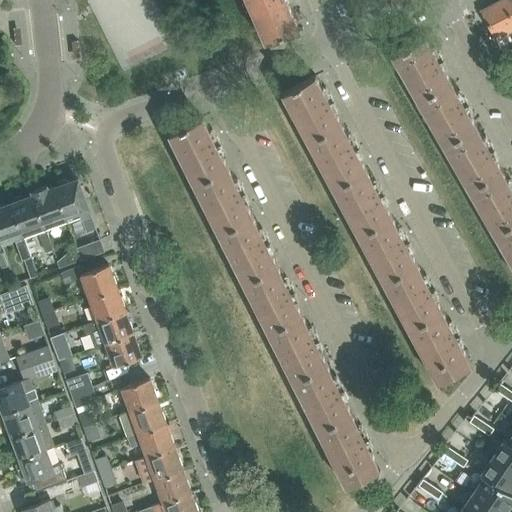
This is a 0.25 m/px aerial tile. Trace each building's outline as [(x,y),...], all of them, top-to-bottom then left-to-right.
[(286,0),(247,0),(265,41),(298,27),(286,0)] [(511,30),(511,19),(502,0),(501,0),(482,10),(496,38),(511,30)] [(511,0),(502,0),(511,19),(511,0)] [(432,49),(425,36),(392,55),(418,100),(451,81),(444,69),(443,69),(440,64),(444,61),(439,53),(435,55),(432,49)] [(282,93),(308,141),(341,123),(334,109),(333,109),(330,103),(334,101),(329,92),(325,94),(322,89),(323,88),(316,75),(282,93)] [(418,100),(443,144),(476,125),(469,113),(468,114),(465,108),(469,106),(464,97),(460,99),(457,94),(458,93),(451,81),(418,100)] [(168,133),(193,183),(227,166),(220,152),(219,152),(216,146),(221,144),(216,135),(212,137),(209,132),(210,131),(202,116),(168,133)] [(308,141),(333,187),(366,169),(359,156),(358,157),(355,151),(359,149),(355,140),(350,142),(347,136),(348,136),(341,123),(308,141)] [(468,188),(501,170),(494,158),(490,152),(494,150),(490,141),(485,144),(482,138),(483,138),(476,125),(443,144),(468,188)] [(193,183),(218,232),(252,215),(245,201),(244,201),(241,195),(245,193),(241,184),(237,186),(234,181),(235,180),(227,166),(193,183)] [(373,183),(366,169),(333,187),(358,234),(391,216),(384,203),(383,203),(380,198),(384,196),(380,187),(376,189),(373,183)] [(493,233),(511,222),(511,187),(511,188),(508,182),(501,170),(468,188),(493,233)] [(55,187),(66,218),(80,213),(87,231),(95,228),(78,179),(70,182),(67,180),(65,180),(62,180),(60,182),(58,184),(57,186),(55,187)] [(31,191),(33,195),(44,226),(66,218),(55,187),(48,189),(47,186),(31,191)] [(11,203),(22,234),(44,226),(33,195),(24,198),(23,197),(21,196),(18,197),(17,197),(14,199),(13,200),(12,202),(11,203)] [(0,240),(1,242),(22,234),(11,203),(3,206),(0,204),(0,240)] [(218,232),(243,281),(277,264),(270,250),(269,250),(266,245),(270,243),(265,234),(261,236),(258,230),(259,229),(252,215),(218,232)] [(358,234),(383,281),(417,263),(409,250),(406,245),(410,242),(405,233),(401,236),(398,230),(399,230),(391,216),(358,234)] [(511,265),(511,222),(493,233),(511,265)] [(39,235),(45,252),(53,249),(47,233),(39,235)] [(77,251),(80,260),(104,251),(99,240),(77,248),(77,251)] [(0,249),(0,263),(2,268),(9,265),(3,249),(0,249)] [(57,260),(59,267),(80,260),(77,251),(69,253),(62,258),(57,260)] [(383,281),(408,328),(442,310),(435,297),(434,297),(431,291),(435,289),(430,280),(426,283),(423,277),(424,277),(417,263),(383,281)] [(82,277),(90,297),(117,287),(108,264),(85,272),(81,274),(82,277)] [(243,281),(268,331),(302,314),(294,299),(294,300),(291,294),(295,292),(290,283),(286,285),(283,279),(284,279),(277,264),(243,281)] [(83,265),(61,273),(63,277),(60,278),(62,284),(82,277),(81,274),(85,272),(83,265)] [(7,312),(32,303),(26,286),(1,295),(7,312)] [(90,297),(98,320),(125,310),(117,287),(90,297)] [(37,302),(42,315),(54,310),(49,297),(37,302)] [(42,315),(47,328),(59,324),(54,310),(42,315)] [(125,310),(98,320),(83,325),(87,335),(90,334),(95,346),(106,342),(133,333),(125,310)] [(408,328),(437,382),(471,364),(460,344),(459,344),(456,338),(460,336),(455,327),(451,329),(448,324),(449,323),(442,310),(408,328)] [(311,334),(302,314),(268,331),(292,380),(326,363),(315,343),(321,342),(315,332),(311,334)] [(133,333),(106,342),(114,366),(141,356),(133,333)] [(0,335),(0,334),(0,362),(9,359),(0,335)] [(53,346),(58,360),(71,355),(66,342),(53,346)] [(15,357),(18,368),(52,356),(48,345),(15,357)] [(71,355),(58,360),(63,373),(76,369),(71,355)] [(52,356),(18,368),(23,380),(56,367),(52,356)] [(326,363),(292,380),(317,429),(351,412),(340,391),(344,389),(339,380),(335,382),(326,363)] [(65,380),(71,394),(92,386),(87,372),(65,380)] [(30,377),(0,388),(0,414),(3,413),(36,401),(39,400),(34,389),(30,377)] [(122,387),(130,410),(158,401),(149,377),(122,387)] [(510,389),(499,383),(495,389),(505,396),(510,389)] [(92,386),(71,394),(76,408),(97,400),(92,386)] [(45,424),(36,401),(3,413),(11,436),(45,424)] [(166,423),(158,401),(130,410),(139,433),(166,423)] [(78,414),(83,428),(95,423),(90,410),(78,414)] [(351,412),(317,429),(345,485),(379,468),(368,447),(365,441),(369,439),(364,430),(360,432),(357,427),(358,426),(351,412)] [(77,423),(73,413),(57,419),(61,429),(77,423)] [(484,422),(474,415),(469,421),(479,428),(484,422)] [(494,428),(484,422),(479,428),(489,435),(494,428)] [(95,423),(83,428),(88,441),(100,437),(95,423)] [(139,433),(147,456),(174,446),(166,423),(139,433)] [(11,436),(19,458),(45,449),(53,446),(45,424),(11,436)] [(511,445),(511,434),(507,441),(504,439),(503,440),(511,445)] [(86,449),(82,437),(66,442),(70,455),(77,453),(86,449)] [(492,457),(511,470),(511,445),(503,440),(492,457)] [(135,460),(144,483),(155,478),(182,469),(174,446),(147,456),(135,460)] [(458,453),(448,446),(444,453),(454,460),(458,453)] [(45,449),(19,458),(28,482),(33,480),(37,491),(68,480),(64,469),(54,472),(45,449)] [(468,460),(458,453),(454,460),(463,467),(468,460)] [(94,459),(99,473),(112,469),(107,455),(94,459)] [(511,470),(492,457),(480,473),(511,494),(511,470)] [(99,473),(104,486),(117,482),(112,469),(99,473)] [(155,478),(163,501),(190,491),(182,469),(155,478)] [(78,476),(82,486),(97,480),(94,471),(78,476)] [(472,492),(500,511),(505,511),(511,502),(511,494),(480,473),(480,474),(483,477),(472,492)] [(433,485),(423,479),(418,485),(428,492),(433,485)] [(443,492),(433,485),(428,492),(438,499),(443,492)] [(197,511),(190,491),(163,501),(152,505),(154,511),(197,511)] [(464,511),(500,511),(472,492),(461,509),(464,511)] [(22,509),(23,511),(63,511),(61,505),(51,508),(48,499),(22,509)] [(111,505),(113,511),(127,511),(123,501),(111,505)]
